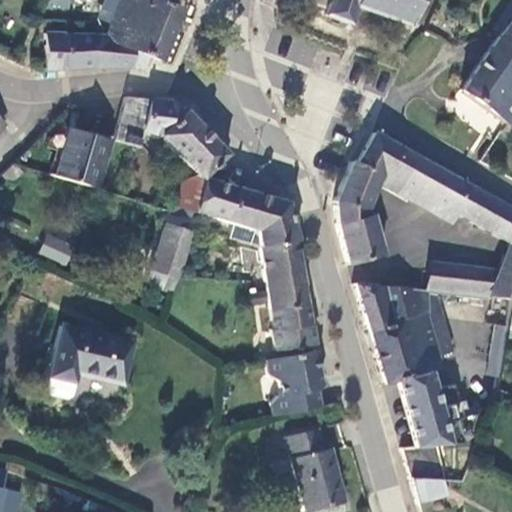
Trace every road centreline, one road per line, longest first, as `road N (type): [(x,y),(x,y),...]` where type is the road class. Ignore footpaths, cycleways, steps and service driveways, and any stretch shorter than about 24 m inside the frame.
road 1 (unclassified): [(317,240),(393,511)]
road 2 (residential): [(246,87),(124,83),(38,93)]
road 3 (residential): [(246,87),(317,240)]
